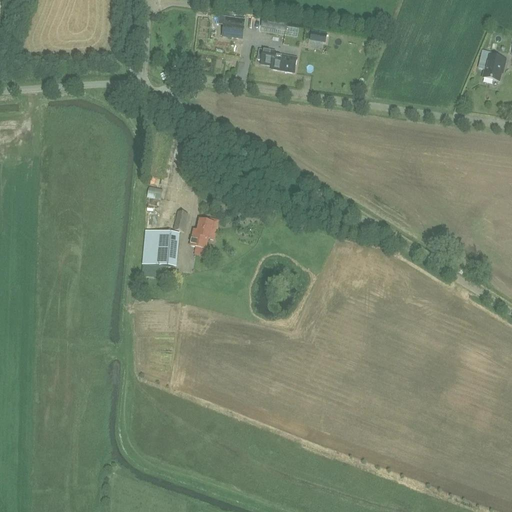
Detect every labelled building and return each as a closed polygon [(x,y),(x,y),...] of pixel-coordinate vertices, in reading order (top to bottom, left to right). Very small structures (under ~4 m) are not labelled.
[(262,21),(261,26),(285,30),(286,24),(262,21)] [(224,26),(222,38),(242,40),(243,29),(224,26)] [(278,60),(279,56),(275,55),(275,52),(264,50),(263,51),(259,51),(258,61),(262,61),(261,65),(272,67),(273,60),(278,60)] [(272,70),(295,74),(297,58),(279,56),(278,60),(273,60),(272,67),(272,70)] [(489,56),(483,79),(499,83),(501,74),(503,75),(506,60),(489,56)] [(159,192),(159,200),(171,200),(172,192),(159,192)] [(184,234),(188,216),(178,214),(174,232),(184,234)] [(208,240),(211,241),(214,225),(199,221),(197,232),(195,232),(192,247),(205,250),(208,240)] [(146,232),(142,266),(174,269),(177,235),(146,232)] [(151,374),(152,367),(142,365),(141,372),(151,374)]
